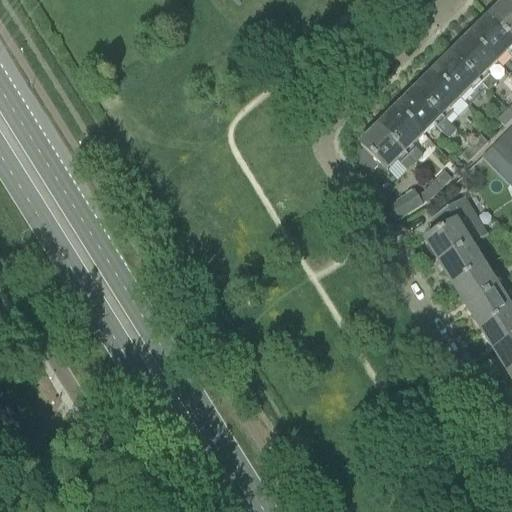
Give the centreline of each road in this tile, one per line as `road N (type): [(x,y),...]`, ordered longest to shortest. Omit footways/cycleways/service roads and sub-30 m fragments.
road 1 (residential): [(511,462),(319,151),(336,118),(460,0)]
road 2 (primary): [(259,511),(0,92)]
road 3 (primary): [(0,155),(218,511)]
road 4 (unknown): [(201,354),(312,283)]
